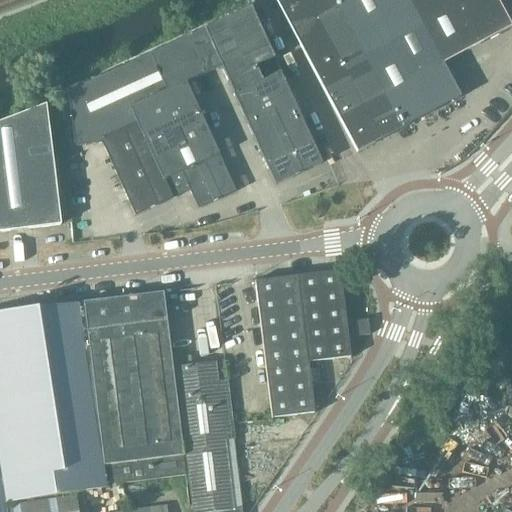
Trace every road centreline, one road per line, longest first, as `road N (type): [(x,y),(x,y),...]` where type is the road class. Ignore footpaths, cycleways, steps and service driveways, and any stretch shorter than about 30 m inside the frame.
road 1 (unclassified): [(0,283),(385,236)]
road 2 (secondary): [(411,283),(374,372),(281,511)]
road 3 (secondary): [(307,511),(396,384),(429,286)]
